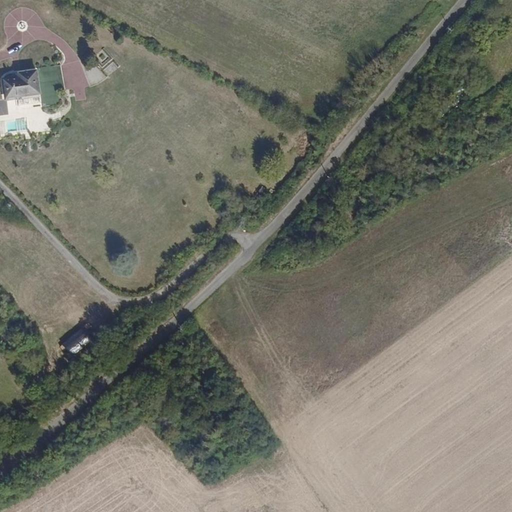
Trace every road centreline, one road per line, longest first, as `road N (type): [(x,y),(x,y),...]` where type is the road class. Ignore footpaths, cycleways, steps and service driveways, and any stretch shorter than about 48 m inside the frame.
road 1 (unclassified): [(263,241),(0,470)]
road 2 (unclassified): [(0,184),(105,293),(126,304),(181,282),(240,231),(263,241)]
road 3 (unclassified): [(466,0),(263,241)]
